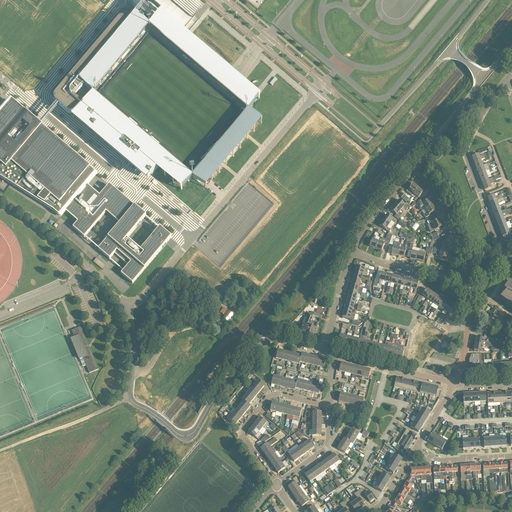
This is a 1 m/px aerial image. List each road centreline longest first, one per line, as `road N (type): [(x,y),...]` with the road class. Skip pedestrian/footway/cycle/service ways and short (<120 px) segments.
road 1 (unclassified): [(191,237),(0,74)]
road 2 (residential): [(507,75),(464,150),(506,263)]
road 3 (residential): [(322,350),(263,340),(194,431),(175,431)]
road 4 (unclassified): [(191,237),(317,92)]
road 5 (unclassified): [(126,307),(66,243),(0,199)]
road 6 (residential): [(329,406),(273,395),(245,426),(275,484)]
road 7 (unclassified): [(317,92),(323,85),(224,0)]
road 8 (unclassified): [(212,0),(317,92)]
road 9 (residential): [(452,383),(335,354)]
